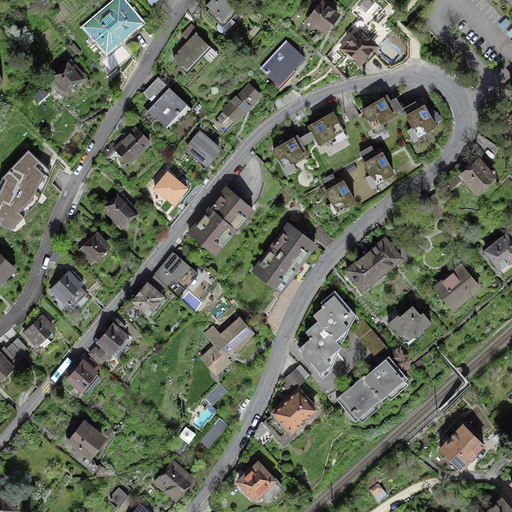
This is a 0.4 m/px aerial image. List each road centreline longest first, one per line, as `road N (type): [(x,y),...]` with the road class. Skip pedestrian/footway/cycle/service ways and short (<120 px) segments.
road 1 (residential): [(187,511),(238,442),(322,264),(455,150),(460,104),(423,75),(347,85),(268,125),(0,443)]
road 2 (residential): [(0,329),(25,307),(70,187),(184,0)]
